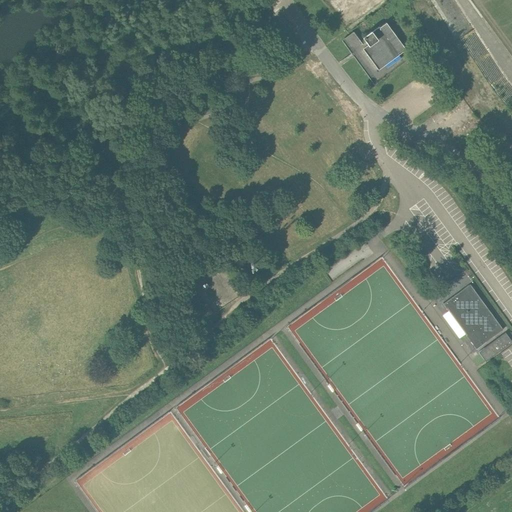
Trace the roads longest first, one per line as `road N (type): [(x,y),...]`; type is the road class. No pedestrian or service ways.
road 1 (track): [(389,166),(367,216),(237,303),(0,502)]
road 2 (unclassified): [(511,227),(451,155),(362,101),(286,0)]
road 3 (track): [(123,215),(148,338),(167,369)]
